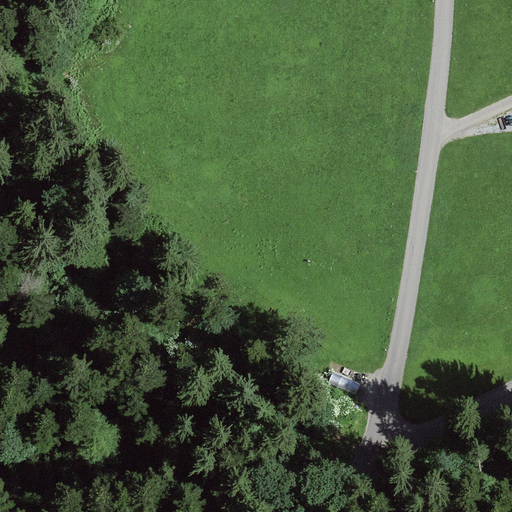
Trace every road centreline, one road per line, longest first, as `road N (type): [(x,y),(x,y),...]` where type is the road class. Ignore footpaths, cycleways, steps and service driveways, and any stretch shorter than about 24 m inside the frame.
road 1 (unclassified): [(373,467),(407,299),(444,0)]
road 2 (unclassified): [(511,392),(373,467)]
